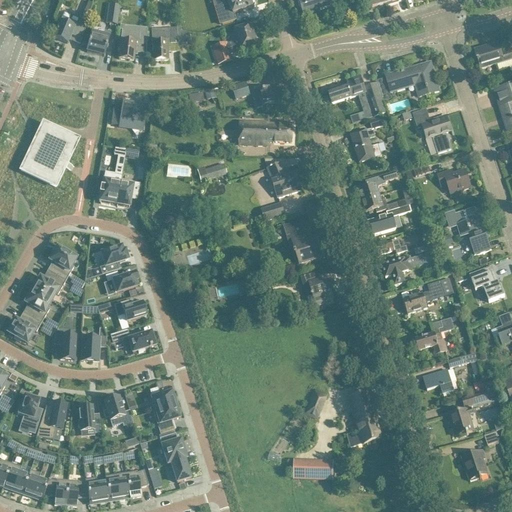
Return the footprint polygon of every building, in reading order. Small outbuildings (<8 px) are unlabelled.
[(250,1),(249,0),(219,0),(222,9),(218,10),(221,19),(254,9),(251,1),(250,1)] [(305,0),(300,2),(304,16),(331,8),(328,0),(305,0)] [(386,4),(384,0),(369,0),(372,8),(386,4)] [(81,42),(89,16),(92,5),(88,3),(83,14),(78,26),(62,19),(53,39),(67,45),(69,41),(72,43),(74,39),(81,42)] [(110,6),(108,24),(117,25),(120,8),(110,6)] [(239,41),(227,45),(227,43),(213,47),(218,66),(233,62),(230,54),(242,50),(257,46),(255,38),(254,33),(253,33),(251,25),(236,30),(239,41)] [(93,28),(90,38),(84,36),(82,45),(88,47),(87,53),(104,58),(110,33),(93,28)] [(177,29),(169,30),(151,31),(152,45),(153,63),(168,62),(168,54),(170,54),(179,53),(177,29)] [(121,42),(118,60),(134,62),(135,50),(138,50),(137,54),(146,55),(147,35),(140,34),(140,35),(129,33),(128,39),(127,43),(121,42)] [(489,49),(475,53),(476,59),(476,60),(478,60),(481,70),(497,65),(499,71),(511,67),(511,53),(511,51),(501,55),(498,44),(488,47),(489,49)] [(401,73),(386,77),(391,94),(415,86),(419,98),(439,92),(431,64),(423,66),(423,69),(405,74),(404,72),(401,72),(401,73)] [(332,106),(366,94),(367,94),(365,89),(361,76),(346,81),(348,86),(328,92),(332,106)] [(240,97),(254,92),(250,80),(236,84),(240,97)] [(377,85),(365,89),(367,94),(366,94),(368,100),(370,99),(376,117),(374,118),(374,119),(387,114),(382,99),(380,93),(377,85)] [(511,86),(496,91),(506,123),(505,123),(505,124),(508,133),(511,131),(511,86)] [(270,89),(252,95),(257,109),(263,108),(265,114),(271,112),(269,106),(275,104),(270,89)] [(387,91),(380,93),(382,99),(389,97),(387,91)] [(205,95),(206,102),(217,99),(215,92),(205,95)] [(203,95),(188,97),(189,104),(204,102),(203,95)] [(114,106),(111,126),(143,131),(147,109),(122,105),(122,107),(114,106)] [(430,123),(426,111),(413,115),(417,130),(423,128),(426,140),(432,138),(438,155),(451,151),(446,134),(452,132),(447,118),(430,123)] [(381,119),(369,122),(372,130),(383,127),(381,119)] [(292,144),(292,125),(240,124),(240,147),(270,148),(270,144),(292,144)] [(43,125),(21,172),(55,188),(77,142),(43,125)] [(370,130),(351,136),(356,150),(360,164),(375,159),(382,157),(380,154),(378,145),(371,147),(370,145),(369,140),(375,138),(373,132),(371,133),(370,130)] [(115,149),(114,157),(125,159),(126,151),(115,149)] [(271,169),(267,170),(274,182),(280,199),(301,192),(296,175),(285,178),(280,165),(272,168),(272,167),(271,168),(271,169)] [(196,172),(200,184),(226,176),(223,166),(204,172),(203,170),(196,172)] [(429,167),(414,171),(416,177),(431,173),(429,167)] [(101,189),(99,195),(101,196),(99,203),(101,203),(101,205),(109,207),(109,205),(116,206),(121,181),(123,169),(116,168),(114,175),(105,174),(102,189),(101,189)] [(452,177),(451,173),(438,177),(442,188),(448,186),(451,195),(471,189),(465,172),(452,177)] [(380,196),(378,190),(379,187),(386,185),(386,183),(398,179),(396,173),(366,182),(367,188),(359,191),(362,202),(380,196)] [(121,181),(116,206),(117,206),(117,208),(123,209),(124,208),(129,208),(131,200),(137,201),(140,185),(121,181)] [(382,203),(380,196),(362,202),(366,214),(376,211),(377,214),(388,211),(387,207),(387,206),(386,202),(382,203)] [(408,200),(387,206),(387,207),(388,211),(389,213),(410,206),(408,200)] [(285,219),(281,206),(261,212),(265,225),(285,219)] [(375,237),(396,231),(392,219),(412,214),(410,206),(389,213),(387,214),(388,219),(369,225),(372,233),(373,232),(375,237)] [(310,222),(317,220),(313,207),(306,209),(310,222)] [(454,212),(446,215),(450,228),(457,225),(461,237),(471,234),(474,242),(470,243),(471,247),(475,258),(492,252),(487,237),(489,237),(485,226),(483,226),(478,212),(476,213),(475,209),(455,215),(454,212)] [(301,222),(283,227),(287,239),(291,237),(292,240),(288,242),(292,256),(295,256),(295,257),(297,257),(300,267),(322,260),(316,240),(308,243),(301,222)] [(377,255),(378,255),(379,257),(394,252),(396,256),(408,252),(406,248),(401,250),(398,241),(386,244),(385,240),(380,242),(381,246),(376,247),(377,251),(376,252),(377,255)] [(105,267),(100,269),(102,276),(119,271),(117,264),(127,261),(125,252),(122,253),(121,248),(101,255),(105,267)] [(427,248),(414,252),(416,258),(429,254),(427,248)] [(51,266),(48,272),(66,282),(74,269),(72,268),(76,260),(71,257),(72,255),(65,251),(64,253),(57,249),(54,254),(53,253),(49,260),(50,261),(49,262),(54,264),(52,267),(51,266)] [(405,260),(382,267),(386,280),(392,278),(395,288),(406,284),(403,274),(415,271),(414,269),(432,264),(429,255),(412,260),(411,259),(405,261),(405,260)] [(178,259),(169,262),(173,274),(182,271),(178,259)] [(488,276),(486,270),(469,276),(475,292),(483,289),(489,304),(505,298),(499,283),(498,283),(494,273),(488,276)] [(35,287),(32,292),(51,303),(56,295),(58,296),(66,282),(48,272),(44,278),(46,279),(44,281),(40,279),(39,280),(38,279),(34,286),(35,287)] [(333,296),(329,282),(318,285),(317,280),(320,279),(318,273),(300,278),(306,297),(312,296),(316,308),(327,304),(326,299),(333,296)] [(117,274),(105,277),(107,284),(111,283),(115,295),(137,288),(135,283),(137,282),(135,275),(119,280),(117,274)] [(467,281),(465,275),(454,279),(457,285),(467,281)] [(449,280),(428,287),(430,293),(403,301),(408,316),(427,310),(425,303),(454,295),(449,280)] [(26,309),(23,315),(41,325),(49,311),(47,310),(51,303),(32,292),(30,296),(28,295),(24,302),(25,303),(25,304),(29,307),(28,309),(26,309)] [(128,302),(114,307),(117,319),(124,317),(126,324),(146,318),(142,305),(130,308),(128,302)] [(110,305),(97,309),(99,316),(112,313),(110,305)] [(96,310),(85,313),(90,331),(102,327),(96,310)] [(502,327),(497,329),(503,346),(511,342),(511,321),(509,314),(499,318),(502,327)] [(11,329),(8,334),(14,338),(14,340),(21,344),(21,342),(27,345),(34,333),(36,334),(41,325),(23,315),(20,320),(21,321),(20,324),(15,321),(15,322),(13,321),(9,328),(11,329)] [(442,341),(441,335),(455,331),(451,320),(430,326),(432,333),(433,332),(434,335),(416,341),(419,353),(434,348),(436,356),(447,352),(443,340),(442,341)] [(83,339),(82,363),(98,364),(99,349),(107,350),(106,341),(103,331),(99,330),(99,340),(83,339)] [(127,331),(110,337),(112,344),(129,338),(127,331)] [(55,333),(54,347),(61,347),(60,361),(75,362),(77,337),(62,336),(63,333),(55,333)] [(136,338),(128,341),(132,354),(138,353),(138,355),(146,353),(145,351),(149,349),(149,350),(152,349),(151,349),(155,347),(152,338),(151,334),(143,336),(136,338)] [(475,354),(460,359),(447,363),(449,370),(462,366),(468,365),(472,365),(475,376),(481,375),(475,354)] [(447,372),(423,379),(427,392),(441,387),(443,395),(454,392),(447,372)] [(474,415),(473,411),(498,404),(494,391),(495,390),(493,382),(484,385),(486,394),(462,401),(465,411),(451,416),(455,429),(453,429),(456,438),(457,437),(458,437),(466,435),(467,437),(469,436),(468,434),(472,433),(467,417),(474,415)] [(157,389),(149,392),(152,399),(151,400),(155,412),(177,405),(175,396),(173,397),(172,393),(160,397),(157,389)] [(359,433),(347,437),(351,450),(382,440),(376,420),(378,420),(370,393),(348,399),(359,433)] [(20,406),(17,415),(24,418),(22,426),(29,428),(27,434),(35,436),(37,429),(38,425),(42,412),(36,410),(39,402),(32,400),(33,398),(25,396),(22,407),(20,406)] [(106,411),(103,413),(105,420),(109,419),(112,429),(122,425),(123,429),(133,425),(129,412),(123,414),(118,399),(111,401),(111,399),(105,401),(106,403),(104,404),(106,411)] [(45,409),(36,438),(53,442),(55,430),(62,431),(66,406),(57,404),(54,403),(53,406),(52,410),(46,409),(45,409)] [(79,416),(78,428),(80,429),(80,433),(87,432),(94,431),(94,435),(101,435),(100,426),(94,427),(93,413),(92,408),(90,408),(90,406),(80,405),(80,409),(78,409),(79,416)] [(155,412),(153,412),(160,436),(175,432),(172,422),(180,420),(179,416),(181,415),(177,405),(155,412)] [(496,433),(484,437),(488,448),(500,444),(496,433)] [(175,435),(159,440),(167,466),(171,465),(184,461),(186,460),(180,441),(178,442),(175,435)] [(483,452),(463,459),(471,483),(480,480),(480,481),(482,480),(481,478),(487,475),(482,460),(486,459),(483,452)] [(184,461),(171,465),(177,484),(190,480),(184,461)] [(0,488),(3,490),(4,489),(11,465),(0,462),(0,488)] [(11,465),(4,489),(13,492),(19,473),(20,473),(21,469),(11,465)] [(334,482),(334,466),(294,465),(294,481),(334,482)] [(29,476),(22,495),(32,499),(39,480),(40,475),(30,472),(28,476),(29,476)] [(137,473),(126,475),(130,499),(129,499),(129,500),(141,499),(140,490),(148,487),(144,472),(137,474),(137,473)] [(19,473),(13,492),(22,495),(29,476),(28,476),(20,473),(19,473)] [(126,475),(116,476),(120,501),(129,499),(130,499),(126,475)] [(116,476),(105,478),(106,483),(109,503),(120,501),(116,476)] [(39,480),(32,499),(42,502),(44,496),(48,483),(39,480)] [(96,480),(85,481),(85,484),(88,500),(89,506),(99,504),(96,485),(97,484),(96,480)] [(48,483),(44,496),(55,498),(54,507),(65,508),(67,482),(56,481),(56,483),(49,481),(48,483)] [(157,481),(151,483),(155,494),(161,493),(157,481)] [(67,482),(65,508),(76,509),(77,500),(88,500),(85,484),(79,484),(79,483),(67,482)] [(97,484),(96,485),(99,504),(109,503),(106,483),(97,484)]
